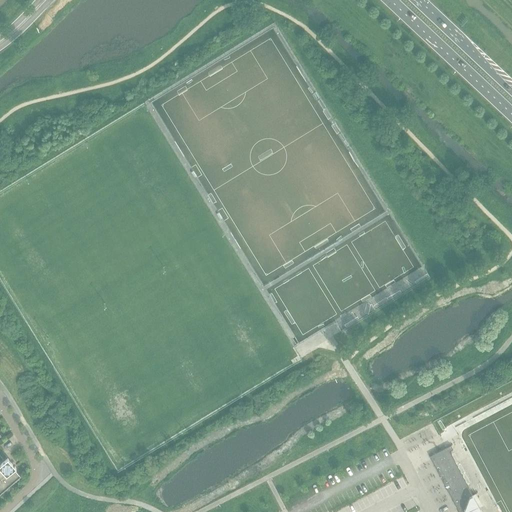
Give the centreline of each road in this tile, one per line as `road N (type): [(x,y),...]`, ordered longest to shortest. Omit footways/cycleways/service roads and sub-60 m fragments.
road 1 (trunk): [(395,0),(511,110)]
road 2 (trunk): [(511,91),(414,0)]
road 3 (residential): [(0,403),(35,468),(2,511)]
